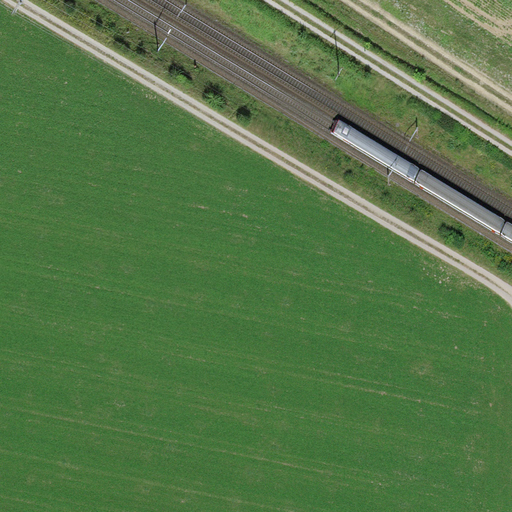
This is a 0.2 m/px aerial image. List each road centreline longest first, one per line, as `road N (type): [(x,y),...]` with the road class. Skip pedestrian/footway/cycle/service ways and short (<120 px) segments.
road 1 (track): [(511,298),(8,0)]
road 2 (track): [(261,0),(511,154)]
